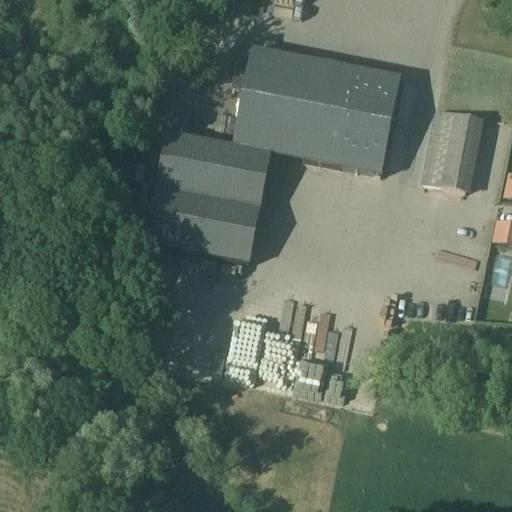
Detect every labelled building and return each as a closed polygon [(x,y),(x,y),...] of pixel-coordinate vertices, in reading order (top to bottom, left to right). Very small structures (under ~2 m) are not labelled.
[(400,84),(252,55),(232,152),(270,160),(381,182),(400,84)] [(466,194),(479,122),(437,115),(425,187),(466,194)] [(168,139),(146,250),(248,270),(270,160),(232,152),(168,139)] [(511,193),(504,192),(502,201),(511,203),(511,193)] [(164,331),(165,342),(185,341),(185,330),(164,331)] [(201,423),(224,418),(221,402),(197,407),(201,423)]
